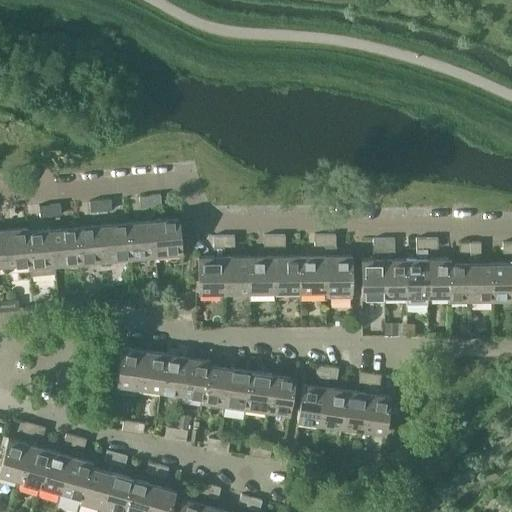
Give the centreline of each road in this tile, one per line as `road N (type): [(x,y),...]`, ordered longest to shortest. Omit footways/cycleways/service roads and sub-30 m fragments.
road 1 (residential): [(0,191),(165,179),(181,182),(202,218),(511,225)]
road 2 (residential): [(0,337),(60,318),(357,344),(511,345)]
road 3 (residential): [(283,477),(99,433),(0,399)]
